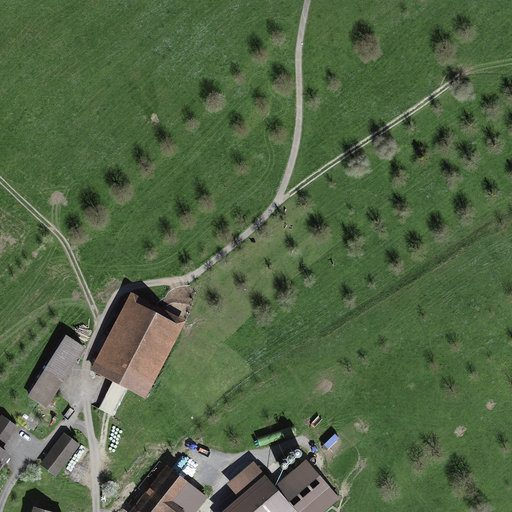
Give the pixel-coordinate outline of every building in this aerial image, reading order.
[(180,324),(136,301),(99,372),(143,395),(180,324)] [(67,337),(28,396),(44,406),(83,347),(67,337)] [(0,411),(0,479),(33,437),(0,411)] [(64,431),(39,464),(57,478),(82,445),(64,431)] [(236,496),(217,511),(333,511),(345,502),(312,464),(281,489),(250,457),(222,480),(236,496)] [(164,462),(124,511),(180,511),(198,489),(164,462)]
